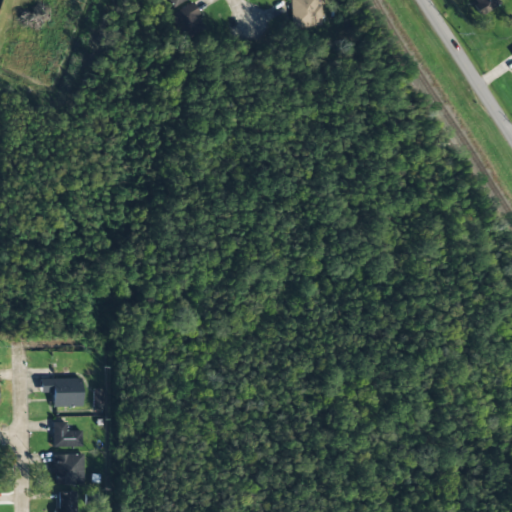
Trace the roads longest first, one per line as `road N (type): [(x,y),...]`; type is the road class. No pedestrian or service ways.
road 1 (residential): [(24,511),(21,340)]
road 2 (tertiary): [(511,133),(424,0)]
